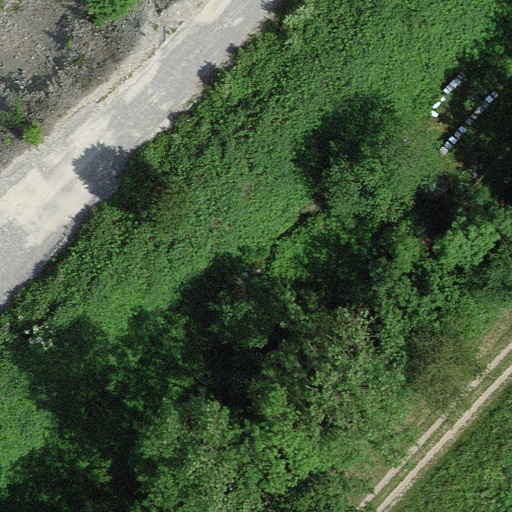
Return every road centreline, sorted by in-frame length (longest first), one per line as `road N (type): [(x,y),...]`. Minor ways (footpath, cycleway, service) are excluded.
road 1 (track): [(261,0),(0,265)]
road 2 (track): [(371,511),(511,363)]
